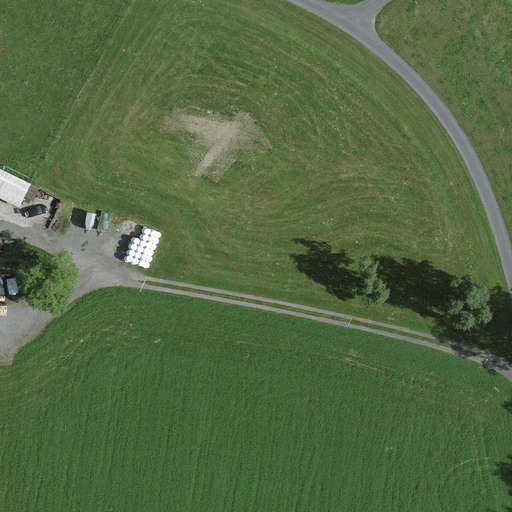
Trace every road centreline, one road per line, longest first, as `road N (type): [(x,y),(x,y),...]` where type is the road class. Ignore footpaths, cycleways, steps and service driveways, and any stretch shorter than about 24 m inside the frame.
road 1 (track): [(0,221),(104,276),(399,336),(511,376)]
road 2 (track): [(329,11),(405,68),(455,131),(511,272)]
